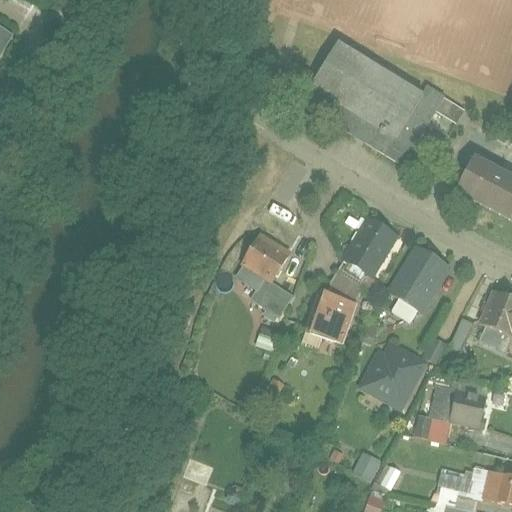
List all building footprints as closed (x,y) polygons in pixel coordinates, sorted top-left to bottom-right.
[(422,94),(331,40),(298,96),(389,150),(422,94)] [(511,182),(466,159),(447,195),(511,228),(511,182)] [(394,240),(367,225),(302,335),(334,354),(369,294),(364,291),(394,240)] [(296,251),(259,229),(239,262),(276,284),(296,251)] [(456,275),(421,254),(393,301),(428,322),(456,275)] [(511,298),(500,293),(475,341),(511,359),(511,298)] [(458,320),(448,350),(460,353),(470,324),(458,320)] [(429,371),(384,344),(358,388),(403,415),(429,371)] [(487,400),(435,384),(417,440),(446,449),(453,427),(477,434),(487,400)] [(360,454),(351,475),(370,484),(379,463),(360,454)] [(511,510),(511,467),(500,464),(497,476),(489,505),(511,510)] [(38,508),(46,486),(26,479),(18,502),(38,508)] [(364,511),(379,511),(382,500),(366,498),(364,511)]
